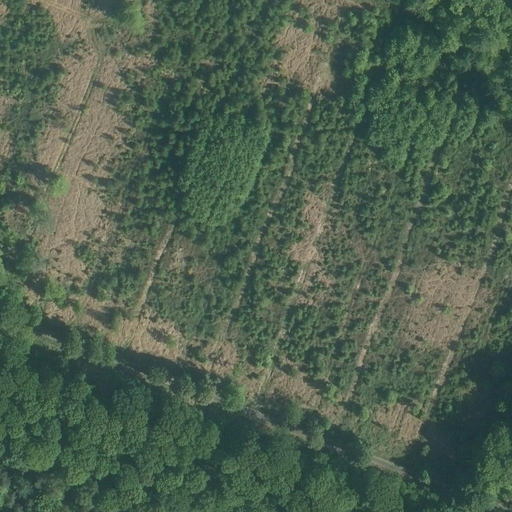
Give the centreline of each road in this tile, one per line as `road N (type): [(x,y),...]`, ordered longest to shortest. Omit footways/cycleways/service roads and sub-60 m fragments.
road 1 (track): [(511,503),(0,312)]
road 2 (track): [(511,401),(480,451),(459,511)]
